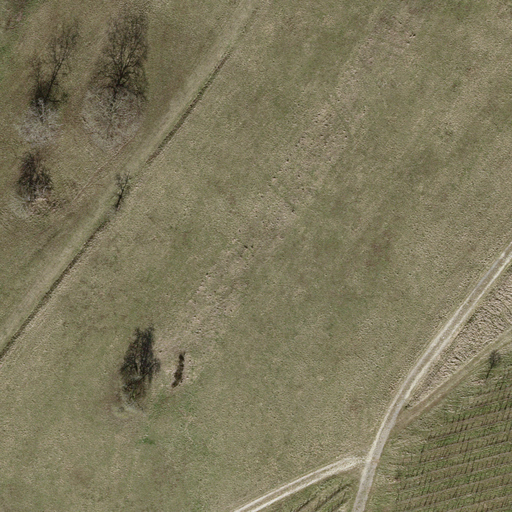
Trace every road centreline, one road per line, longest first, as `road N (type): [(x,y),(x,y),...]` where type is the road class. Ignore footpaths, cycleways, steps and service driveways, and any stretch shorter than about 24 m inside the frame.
road 1 (track): [(360,511),(411,381),(511,251)]
road 2 (track): [(256,511),(378,451)]
